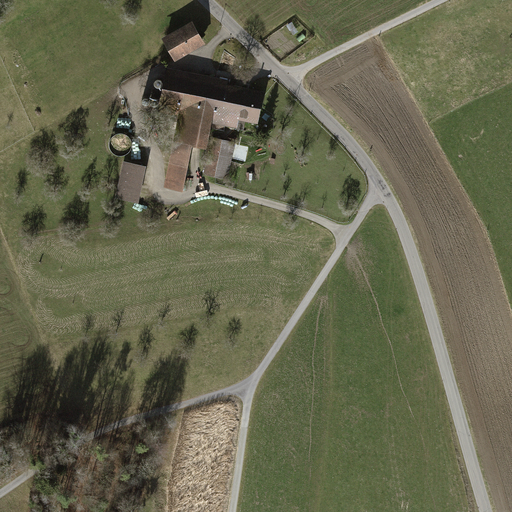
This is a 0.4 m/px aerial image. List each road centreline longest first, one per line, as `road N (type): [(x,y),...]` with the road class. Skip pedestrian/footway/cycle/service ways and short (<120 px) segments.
road 1 (tertiary): [(205,0),(357,150),(382,189),(411,251),(485,511)]
road 2 (track): [(347,238),(223,192),(165,197),(157,185),(157,163),(133,103),(137,87),(169,67),(199,61),(232,26)]
road 3 (track): [(250,389),(105,431),(0,496)]
road 4 (track): [(382,189),(250,389)]
road 5 (track): [(285,78),(444,0)]
road 6 (track): [(250,389),(233,511)]
